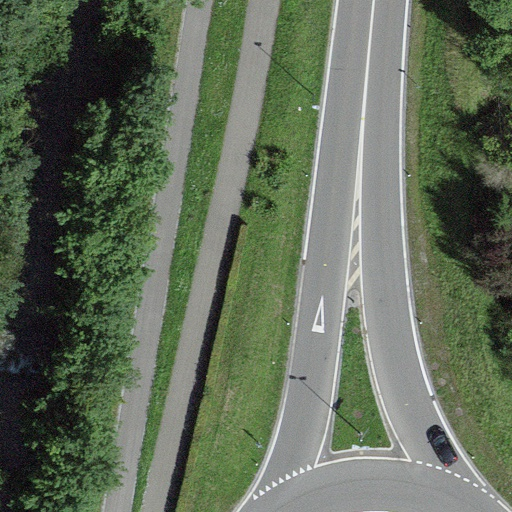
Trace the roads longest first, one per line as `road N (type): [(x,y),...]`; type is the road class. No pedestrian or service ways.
road 1 (secondary): [(466,509),(413,409),(394,352),(368,80)]
road 2 (secondary): [(368,80),(305,431),(279,511)]
road 3 (secondary): [(466,509),(440,494),(365,484),(285,511)]
